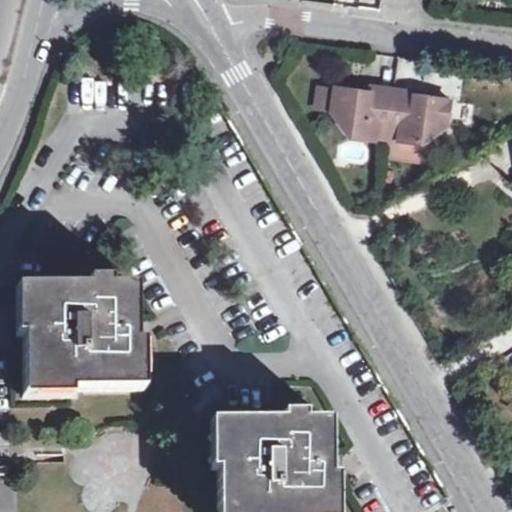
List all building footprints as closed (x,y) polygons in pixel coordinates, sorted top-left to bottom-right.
[(379,141),(379,139),(382,120),(395,121),(399,92),(375,89),(375,94),(361,92),(341,89),(338,115),(355,137),(379,141)] [(422,94),(399,92),(395,121),(394,130),(405,131),(403,140),(403,143),(427,146),(451,127),(454,102),(436,99),(421,97),(422,94)] [(482,127),(511,111),(504,98),(475,113),(482,127)] [(382,120),(379,139),(392,141),(393,139),(394,130),(395,121),(382,120)] [(394,130),(393,139),(403,140),(405,131),(394,130)] [(24,402),(73,400),(73,394),(145,394),(144,344),(137,344),(136,289),(111,288),(112,282),(89,282),(89,289),(17,289),(17,338),(23,338),(24,402)] [(218,511),(338,511),(338,477),(332,477),(331,422),(305,422),(305,416),(282,415),(282,422),(212,423),(211,472),(217,472),(218,511)]
